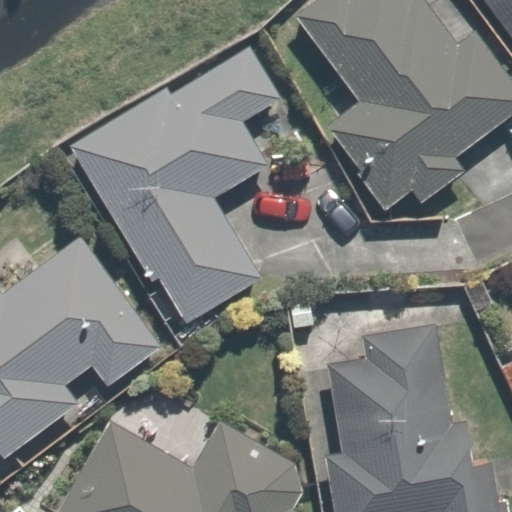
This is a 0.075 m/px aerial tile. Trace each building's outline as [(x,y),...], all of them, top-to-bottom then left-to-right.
[(288,0),(285,3),(344,84),(313,107),(384,205),(448,158),(438,145),(509,93),(440,0),(288,0)] [(511,0),(486,0),(511,34),(511,0)] [(161,86),(155,78),(60,139),(175,316),(251,267),(203,192),(265,152),(236,108),(267,88),(235,38),(161,86)] [(154,336),(80,226),(0,279),(0,441),(64,398),(50,377),(83,355),(96,375),(154,336)] [(492,511),(486,459),(456,463),(449,415),(435,417),(422,320),(358,328),(361,350),(314,356),(328,459),(316,461),(322,511),(492,511)] [(282,511),(303,465),(308,453),(211,410),(190,456),(95,413),(50,511),(282,511)]
